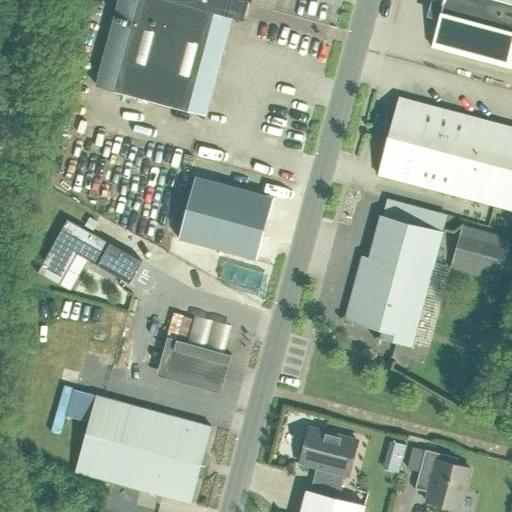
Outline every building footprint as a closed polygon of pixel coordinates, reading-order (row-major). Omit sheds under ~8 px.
[(119,0),(96,86),(206,115),(233,16),(244,19),(248,1),(244,0),(119,0)] [(434,48),(511,69),(511,0),(446,0),(442,20),(434,48)] [(511,127),(401,98),(380,176),(511,211),(511,127)] [(195,177),(179,239),(257,260),(274,198),(195,177)] [(362,279),(356,278),(351,298),(350,298),(344,321),(381,331),(379,338),(412,347),(443,232),(380,215),(362,279)] [(98,222),(89,217),(85,226),(93,230),(98,222)] [(110,243),(67,220),(37,273),(60,285),(77,254),(99,266),(132,283),(142,262),(110,243)] [(511,246),(509,245),(510,238),(462,226),(451,269),(498,282),(501,272),(511,274),(511,246)] [(169,369),(217,382),(223,363),(229,365),(232,355),(177,340),(169,369)] [(191,503),(197,479),(205,451),(211,427),(105,398),(96,395),(89,423),(75,472),(191,503)] [(358,441),(309,428),(307,439),(303,437),(299,451),(303,452),(300,463),(316,467),(310,491),(306,490),(299,511),(279,511),(280,511),(279,511),(363,511),(365,505),(338,498),(344,474),(349,476),(358,441)] [(37,436),(30,462),(43,466),(50,440),(37,436)] [(384,469),(397,472),(405,446),(391,442),(384,469)] [(407,468),(420,472),(417,481),(428,484),(430,488),(426,502),(459,510),(470,468),(456,465),(458,458),(425,450),(413,446),(407,468)]
